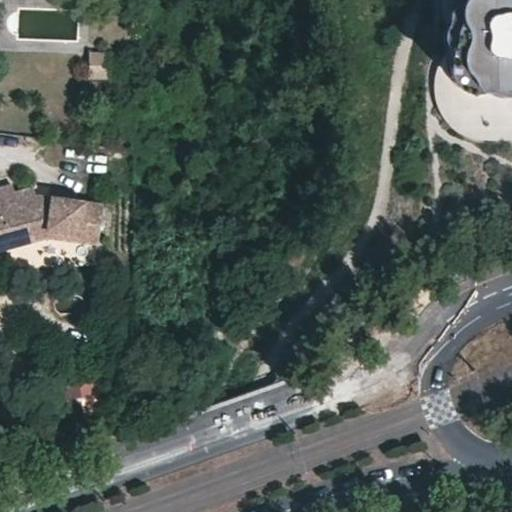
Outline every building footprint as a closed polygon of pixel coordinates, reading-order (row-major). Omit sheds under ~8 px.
[(511,0),(459,0),(459,3),(463,17),(462,28),(456,42),(456,51),(460,64),(463,72),(468,78),(474,82),(483,83),(485,82),(491,86),(494,87),(501,89),(509,88),(511,86),(511,0)] [(107,77),(107,52),(96,51),(96,62),(86,62),(86,76),(107,77)] [(96,62),(96,51),(86,51),(86,62),(96,62)] [(101,203),(50,196),(50,201),(37,204),(34,194),(33,186),(13,190),(11,183),(0,185),(0,214),(1,214),(7,239),(45,229),(96,236),(101,203)] [(50,196),(34,194),(37,204),(50,201),(50,196)] [(7,239),(1,214),(0,214),(0,246),(46,235),(96,242),(96,236),(45,229),(7,239)]
